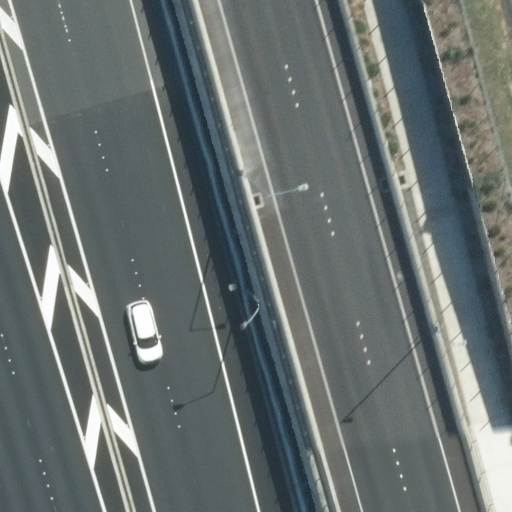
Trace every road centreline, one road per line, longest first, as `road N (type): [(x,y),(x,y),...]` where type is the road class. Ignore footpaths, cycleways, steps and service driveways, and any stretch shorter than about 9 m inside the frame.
road 1 (motorway): [(82,0),(198,369),(234,511)]
road 2 (motorway): [(0,351),(51,511)]
